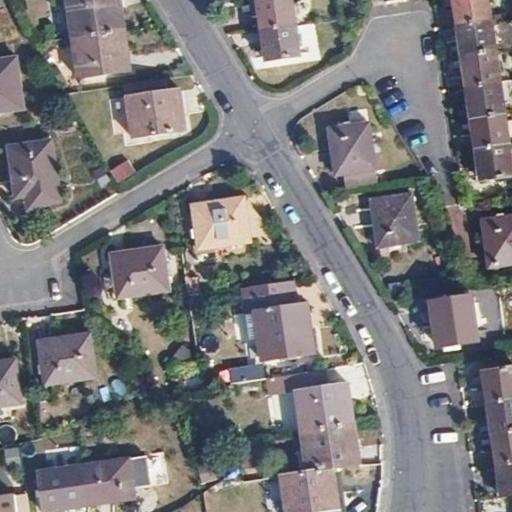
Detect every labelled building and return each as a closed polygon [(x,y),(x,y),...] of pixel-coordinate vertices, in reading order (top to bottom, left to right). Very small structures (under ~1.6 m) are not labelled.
[(66,0),(72,39),(125,31),(123,16),(117,17),(115,0),(66,0)] [(258,7),(261,31),(296,26),(292,0),(253,0),(239,2),(240,9),(258,7)] [(453,0),(458,27),(491,22),(488,0),(453,0)] [(491,22),(458,27),(463,58),(496,53),(491,22)] [(301,56),(296,26),(261,31),(266,61),(301,56)] [(127,46),(125,31),(72,39),(78,78),(125,72),(122,47),(127,46)] [(130,71),(127,46),(122,47),(125,72),(130,71)] [(496,53),(463,58),(467,88),(501,83),(496,53)] [(17,58),(0,60),(0,111),(24,108),(17,58)] [(467,88),(472,120),(505,115),(501,83),(467,88)] [(181,91),(175,92),(178,118),(184,117),(181,91)] [(186,131),(184,117),(178,118),(175,92),(128,98),(134,138),(186,131)] [(472,120),(476,150),(510,145),(505,115),(472,120)] [(345,188),(377,184),(369,124),(330,129),(336,174),(344,173),(345,188)] [(52,141),(9,147),(16,198),(26,197),(28,206),(60,202),(52,141)] [(511,162),(510,145),(476,150),(481,181),(511,176),(511,162)] [(121,184),(137,174),(129,161),(113,172),(121,184)] [(411,195),(373,201),(380,246),(418,240),(411,195)] [(244,200),(193,206),(199,250),(250,243),(244,200)] [(511,217),(484,221),(490,268),(511,264),(511,217)] [(163,248),(111,254),(117,297),(168,291),(163,248)] [(194,280),(186,281),(189,297),(196,296),(194,280)] [(256,310),(260,337),(263,361),(314,354),(307,303),(297,305),(293,283),(243,290),(246,312),(256,310)] [(471,297),(433,302),(439,348),(478,342),(471,297)] [(256,310),(246,312),(250,339),(260,337),(256,310)] [(91,335),(40,341),(46,384),(97,377),(91,335)] [(15,361),(0,363),(0,406),(21,403),(15,361)] [(488,403),(511,399),(511,368),(484,373),(488,403)] [(302,434),(355,425),(353,410),(348,410),(344,385),(325,387),(323,371),(284,377),(286,393),(296,392),(302,434)] [(348,384),(344,385),(348,410),(353,410),(348,384)] [(493,434),(511,431),(511,399),(488,403),(493,434)] [(302,434),(308,472),(334,469),(350,467),(356,466),(352,441),(357,440),(355,425),(302,434)] [(511,431),(493,434),(497,465),(511,463),(511,431)] [(139,458),(83,466),(88,505),(135,499),(135,496),(144,495),(139,458)] [(511,463),(497,465),(502,496),(511,494),(511,463)] [(44,511),(88,505),(83,466),(38,472),(44,511)] [(308,472),(282,476),(286,511),(339,511),(339,510),(335,511),(331,484),(336,484),(334,469),(308,472)] [(16,511),(15,496),(0,498),(0,511),(16,511)]
